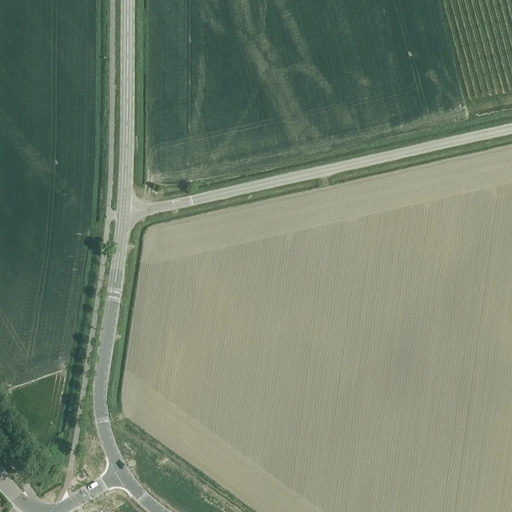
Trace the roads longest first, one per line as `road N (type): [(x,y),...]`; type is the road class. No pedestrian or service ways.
road 1 (unclassified): [(122,216),(511,129)]
road 2 (tertiary): [(122,473),(99,398),(122,216)]
road 3 (tertiary): [(122,216),(127,0)]
